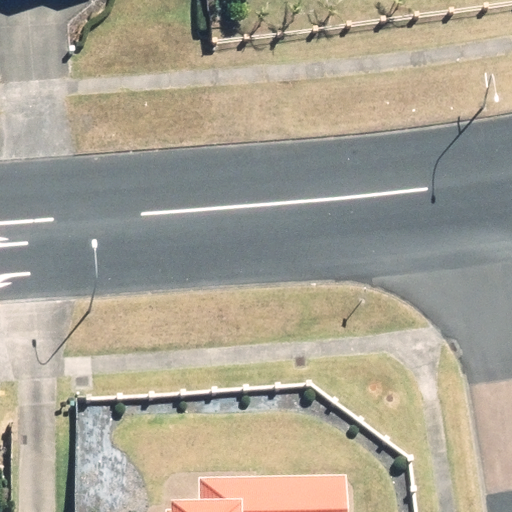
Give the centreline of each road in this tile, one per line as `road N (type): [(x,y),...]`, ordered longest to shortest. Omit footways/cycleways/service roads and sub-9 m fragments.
road 1 (tertiary): [(60,223),(487,183)]
road 2 (residential): [(487,183),(511,381)]
